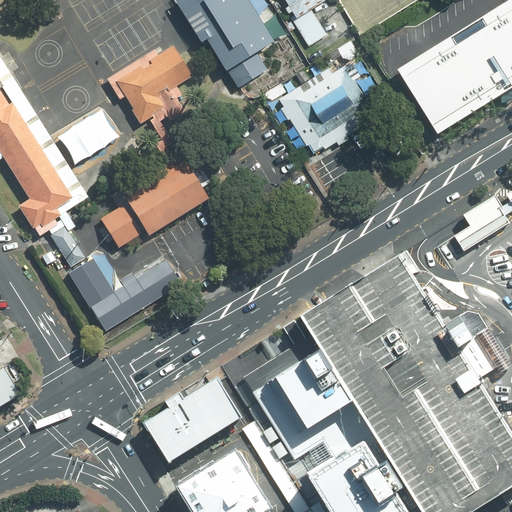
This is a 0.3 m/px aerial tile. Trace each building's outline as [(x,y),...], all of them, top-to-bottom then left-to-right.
[(285,39),(260,0),(175,0),(203,44),(211,39),(231,72),(242,65),(250,78),(274,63),(266,51),(285,39)] [(331,0),(284,0),(302,28),(336,7),(331,0)] [(511,0),(507,0),(404,66),(449,136),(511,96),(511,0)] [(171,44),(108,82),(129,116),(143,140),(179,119),(164,93),(191,77),(171,44)] [(345,70),(287,107),(317,153),(375,117),(345,70)] [(0,159),(27,202),(17,208),(35,236),(80,208),(0,83),(0,159)] [(185,162),(90,222),(116,263),(212,204),(185,162)] [(470,212),(410,247),(455,319),(489,371),(511,407),(511,190),(509,192),(511,197),(511,199),(511,200),(510,201),(504,192),(501,194),(470,212)] [(80,260),(59,228),(43,238),(64,270),(80,260)] [(377,429),(429,511),(469,511),(475,509),(511,486),(511,407),(489,371),(455,319),(410,247),(385,263),(320,305),(303,316),(314,332),(377,429)] [(179,292),(161,263),(113,293),(92,260),(65,277),(104,339),(179,292)] [(303,476),(377,429),(314,332),(246,375),(249,379),(236,388),(251,411),(257,420),(296,481),(303,476)] [(0,405),(24,392),(6,362),(0,365),(0,405)] [(236,388),(227,372),(192,393),(189,387),(175,395),(179,402),(153,417),(177,457),(242,416),(251,411),(236,388)] [(303,511),(313,506),(296,481),(257,420),(245,427),(253,439),(250,441),(287,499),(295,511),(303,511)] [(429,511),(377,429),(303,476),(296,481),(313,506),(316,511),(429,511)] [(266,511),(287,499),(250,441),(187,478),(206,511),(266,511)]
